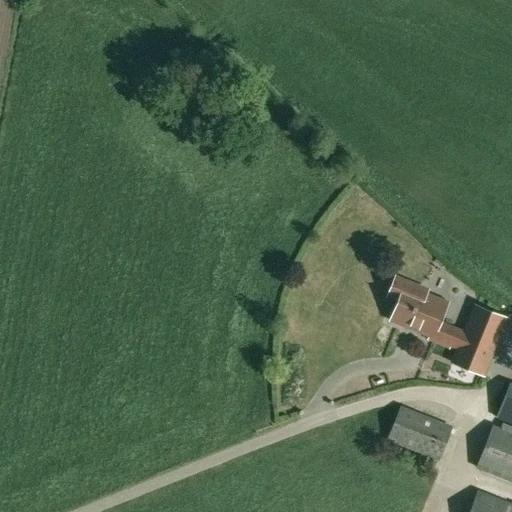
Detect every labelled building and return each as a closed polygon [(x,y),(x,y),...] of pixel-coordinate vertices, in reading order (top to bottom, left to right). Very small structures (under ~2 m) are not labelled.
[(463,329),(440,320),(446,302),(424,294),(426,290),(395,278),(388,296),(399,300),(391,320),(429,335),(428,339),(450,348),(451,345),(456,347),(449,363),(484,377),(508,318),(474,303),(463,329)] [(511,383),(509,383),(495,417),(511,423),(511,383)] [(453,427),(400,405),(386,440),(439,460),(453,427)] [(511,431),(493,424),(475,468),(511,482),(511,431)] [(511,511),(511,503),(477,489),(468,511),(511,511)]
